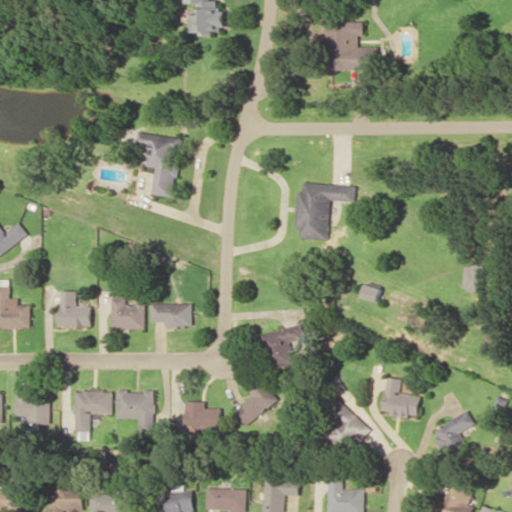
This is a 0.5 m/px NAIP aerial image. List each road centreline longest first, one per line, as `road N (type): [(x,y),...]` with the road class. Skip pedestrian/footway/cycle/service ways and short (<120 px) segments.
road 1 (residential): [(215,352),(223,340),(234,160),(270,0)]
road 2 (residential): [(244,125),(511,127)]
road 3 (residential): [(0,359),(201,360),(215,352)]
